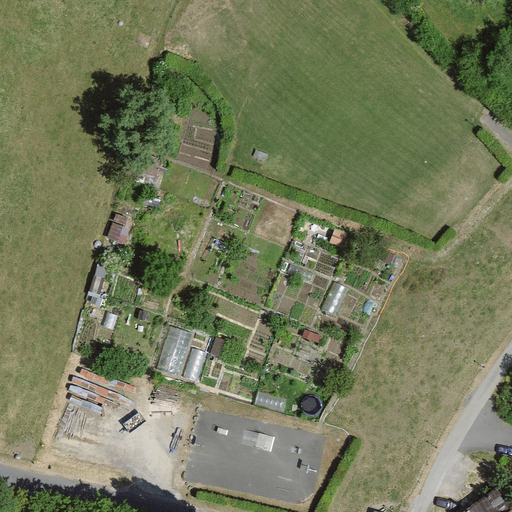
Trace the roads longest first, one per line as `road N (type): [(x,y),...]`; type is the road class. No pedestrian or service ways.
road 1 (residential): [(422,511),(467,419),(511,354)]
road 2 (residential): [(168,511),(0,471)]
